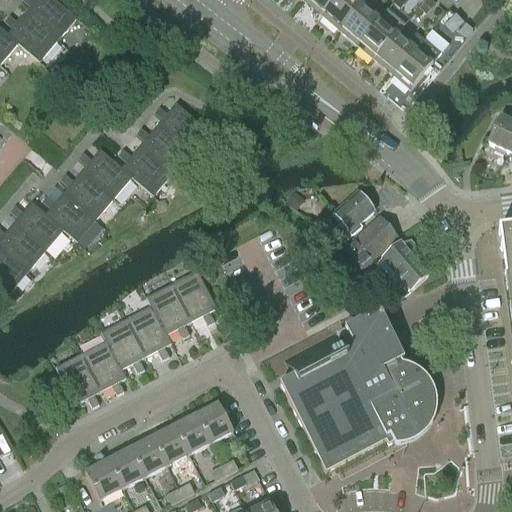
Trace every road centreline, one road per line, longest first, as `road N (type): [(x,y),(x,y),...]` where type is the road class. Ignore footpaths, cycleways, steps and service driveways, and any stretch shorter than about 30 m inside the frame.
road 1 (residential): [(0,506),(77,449),(230,367),(307,511)]
road 2 (tertiary): [(485,511),(486,420),(450,218)]
road 3 (tertiary): [(359,127),(212,19)]
